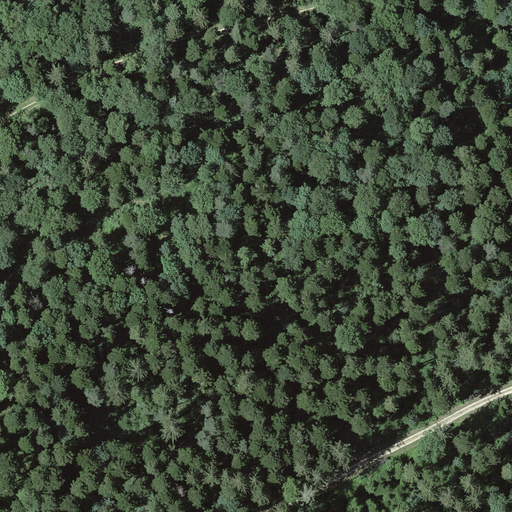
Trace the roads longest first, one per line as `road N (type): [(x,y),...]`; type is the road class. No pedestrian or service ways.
road 1 (track): [(0,319),(302,114),(506,0)]
road 2 (track): [(334,0),(162,43),(0,120)]
road 3 (track): [(511,390),(263,511)]
